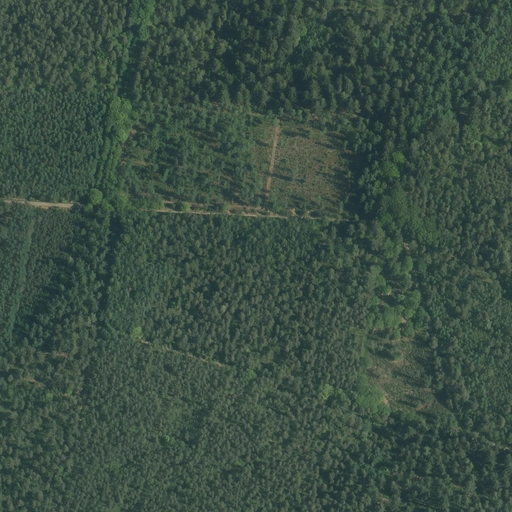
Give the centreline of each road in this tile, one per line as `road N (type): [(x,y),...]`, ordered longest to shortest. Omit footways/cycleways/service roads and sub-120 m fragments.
road 1 (track): [(0,203),(385,220),(401,243),(465,432),(511,449)]
road 2 (track): [(97,324),(465,432)]
road 3 (track): [(116,208),(64,511)]
road 4 (track): [(385,220),(413,0)]
road 5 (track): [(101,208),(142,0)]
road 6 (track): [(96,208),(57,296),(0,362)]
road 7 (track): [(511,13),(466,70),(504,101),(511,122)]
road 8 (track): [(511,154),(385,203)]
road 9 (track): [(121,102),(0,91)]
